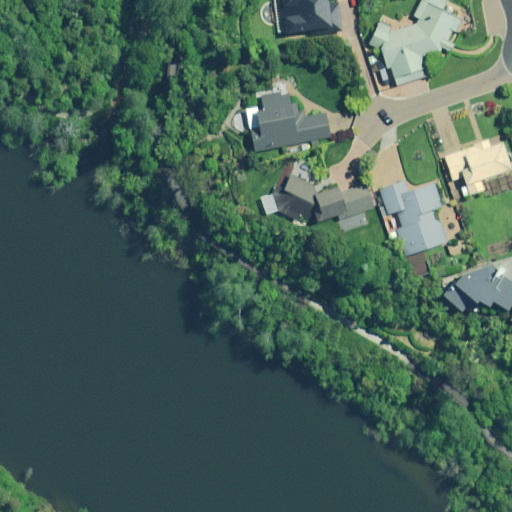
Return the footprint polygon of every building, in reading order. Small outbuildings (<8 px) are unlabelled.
[(281,0),(286,33),(310,31),(311,35),(342,31),(339,4),(338,0),(281,0)] [(452,34),(457,36),(464,18),(444,11),(447,0),(421,0),(411,26),(393,30),(397,21),(381,15),(367,50),(382,57),(383,54),(387,68),(389,67),(394,87),(431,78),(426,58),(442,55),(441,49),(451,52),(454,45),(449,43),(452,34)] [(306,111),(298,112),(296,104),(291,105),(289,91),(260,97),(262,107),(246,110),(254,152),(331,137),(327,113),(307,117),(306,111)] [(445,157),(454,181),(462,178),(469,196),(487,189),(483,179),(511,168),(511,167),(500,136),(445,157)] [(313,187),(291,175),(283,190),(275,194),(260,198),(266,215),(278,211),(297,221),(314,215),(317,222),(338,215),(339,220),(373,208),(366,185),(340,193),(338,188),(316,195),(313,187)] [(395,222),(406,256),(446,243),(439,221),(436,222),(432,210),(442,207),(435,184),(408,193),(404,182),(380,190),(388,215),(397,212),(400,221),(395,222)] [(460,314),(472,302),(475,305),(478,302),(487,310),(492,302),(509,312),(511,306),(511,282),(502,277),(505,268),(492,263),(467,272),(452,282),(440,295),(460,314)]
